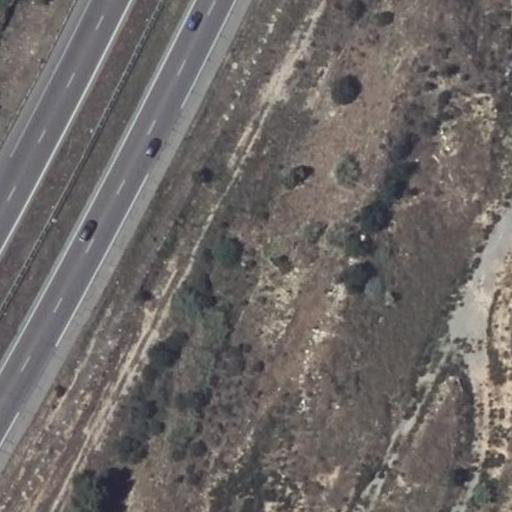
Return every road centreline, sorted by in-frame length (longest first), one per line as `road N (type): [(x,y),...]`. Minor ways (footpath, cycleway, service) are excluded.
road 1 (motorway): [(0,377),(210,0)]
road 2 (motorway): [(104,0),(0,197)]
